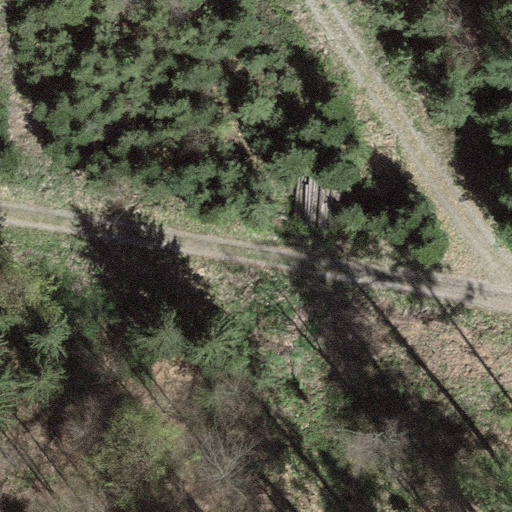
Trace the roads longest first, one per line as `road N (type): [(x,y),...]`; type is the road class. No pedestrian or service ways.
road 1 (track): [(0,216),(304,260),(511,303)]
road 2 (track): [(479,295),(304,0)]
